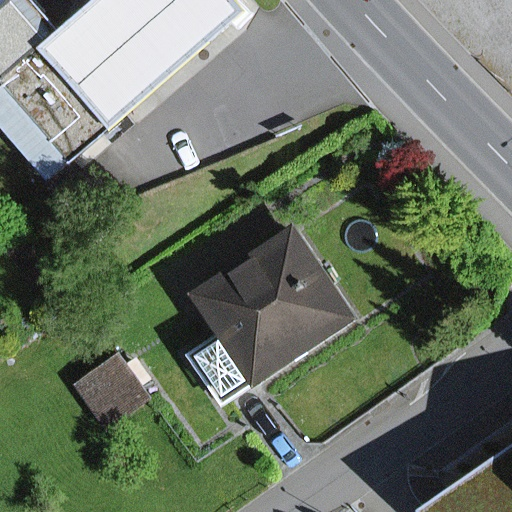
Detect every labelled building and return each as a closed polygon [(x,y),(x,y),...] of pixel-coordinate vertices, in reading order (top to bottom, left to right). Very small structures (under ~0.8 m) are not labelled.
[(85,39),(52,0),(23,0),(22,0),(0,0),(0,70),(7,79),(0,84),(0,96),(76,189),(140,134),(70,52),(85,39)] [(273,21),(255,0),(131,0),(113,16),(85,39),(70,52),(140,134),(181,100),(273,21)] [(351,324),(296,233),(187,298),(243,390),(351,324)] [(165,389),(133,344),(90,374),(122,420),(165,389)] [(511,511),(511,458),(448,511),(511,511)]
